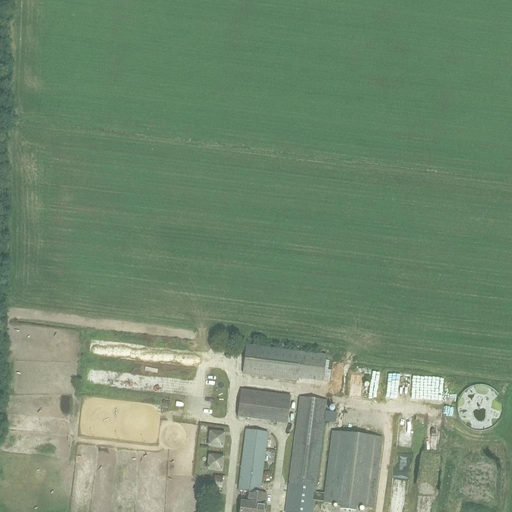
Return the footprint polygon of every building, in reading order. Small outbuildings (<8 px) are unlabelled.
[(323,382),(326,356),(246,346),(243,374),(297,381),(297,378),(323,382)] [(287,424),(290,396),(241,390),(237,418),(287,424)] [(326,401),(300,398),(285,511),(312,511),(313,501),(323,502),(323,503),(373,509),(382,438),(332,432),(325,494),(315,493),(326,401)] [(466,420),(471,425),(481,415),(476,410),(466,420)] [(265,505),(266,495),(260,494),(267,433),(246,430),(238,492),(248,493),(247,503),(241,502),(239,511),(264,511),(265,505)] [(222,435),(210,434),(210,433),(210,434),(209,446),(208,446),(209,446),(221,447),(221,448),(221,447),(222,435),(223,435),(222,435)] [(221,459),(210,457),(209,457),(210,457),(208,469),(208,470),(208,469),(220,471),(221,471),(220,471),(221,459),(222,459),(222,458),(221,458),(221,459)] [(222,489),(223,477),(215,476),(214,488),(222,489)]
